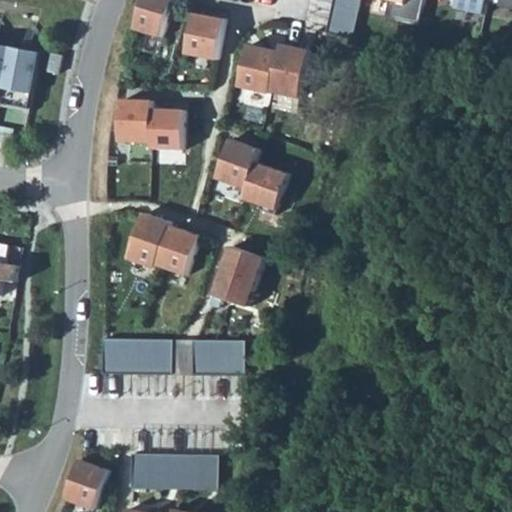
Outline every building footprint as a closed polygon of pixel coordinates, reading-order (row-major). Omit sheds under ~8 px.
[(177,0),(146,0),(138,28),(167,36),(177,0)] [(337,0),(331,31),(357,37),(365,0),(337,0)] [(392,0),(390,14),(424,22),(428,0),(392,0)] [(511,0),(460,0),(459,5),(489,12),(491,0),(497,0),(511,3),(511,0)] [(230,18),(198,12),(191,53),(223,59),(230,18)] [(286,42),(284,49),(276,90),(305,96),(316,48),(286,42)] [(284,49),(253,43),(244,85),(275,92),(276,90),(284,49)] [(44,53),(0,45),(0,105),(33,112),(44,53)] [(64,55),(53,53),(49,71),(60,74),(64,55)] [(155,143),(156,98),(127,97),(126,142),(155,143)] [(159,105),(157,147),(190,148),(191,106),(159,105)] [(266,149),(236,139),(222,178),(252,189),(261,162),(266,149)] [(296,173),(261,162),(252,189),(249,199),(265,204),(263,209),(282,215),(296,173)] [(177,222),(149,213),(134,259),(161,269),(162,265),(176,226),(177,222)] [(206,236),(176,226),(162,265),(193,275),(206,236)] [(0,294),(5,295),(8,280),(23,282),(26,266),(11,263),(14,245),(0,242),(0,294)] [(271,258),(236,246),(216,305),(225,308),(228,298),(255,307),(271,258)] [(178,341),(108,340),(108,375),(178,376),(178,341)] [(252,341),(198,341),(198,376),(251,377),(252,341)] [(226,457),(138,456),(137,491),(226,492),(226,457)] [(115,472),(85,461),(71,500),(102,510),(115,472)]
